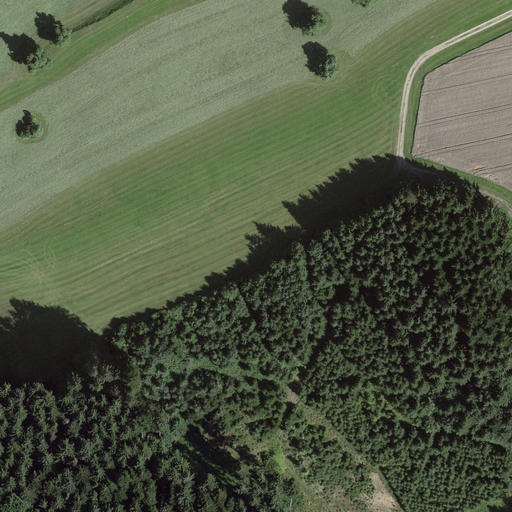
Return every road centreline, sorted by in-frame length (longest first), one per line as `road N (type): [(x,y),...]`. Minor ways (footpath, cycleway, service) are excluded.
road 1 (track): [(511,11),(433,49),(414,67),(394,174),(278,246)]
road 2 (track): [(305,234),(307,264),(330,321),(302,370)]
road 3 (track): [(398,160),(468,187),(511,217)]
